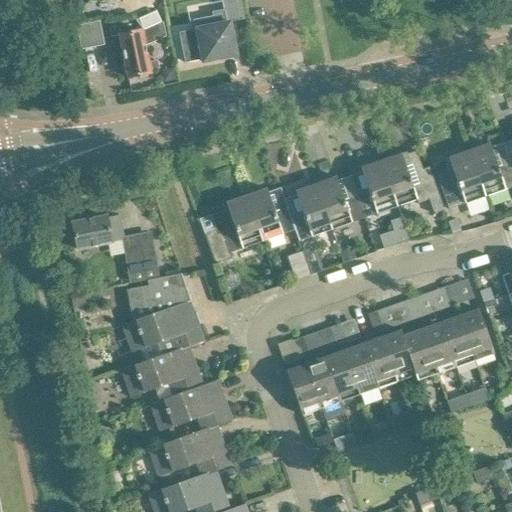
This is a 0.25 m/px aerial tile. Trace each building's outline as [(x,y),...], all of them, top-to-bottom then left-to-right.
[(225,9),(211,12),(213,19),(200,22),(201,28),(182,31),(189,63),(202,60),(203,62),(204,62),(204,58),(213,56),(214,60),(236,56),(230,22),(227,22),(225,9)] [(156,39),(165,35),(161,23),(155,10),(135,20),(144,30),(141,30),(119,35),(128,77),(133,76),(151,72),(145,45),(156,39)] [(100,20),(76,24),(81,49),(105,44),(100,20)] [(484,196),(511,186),(511,171),(502,143),(491,147),(489,143),(468,151),(484,196)] [(511,171),(511,161),(510,162),(503,143),(502,143),(511,171)] [(396,207),(417,199),(419,204),(425,202),(427,216),(443,211),(444,211),(429,167),(423,169),(416,151),(402,156),(401,153),(380,161),(396,207)] [(452,208),(484,196),(468,151),(448,158),(457,181),(444,185),(452,208)] [(364,218),(396,207),(380,161),(360,168),(362,172),(349,176),(364,218)] [(331,229),(364,218),(349,176),(337,181),(336,177),(315,184),(331,229)] [(299,241),(331,229),(315,184),(295,191),(296,195),(285,199),(291,218),(294,229),(299,241)] [(291,218),(285,199),(281,188),(268,192),(267,188),(246,196),(262,241),(294,229),(291,218)] [(230,253),(262,241),(246,196),(226,203),(228,208),(210,215),(216,229),(204,234),(215,264),(232,258),(230,253)] [(154,250),(143,252),(139,234),(124,236),(120,215),(107,218),(107,217),(72,223),(77,248),(122,240),(128,273),(157,267),(154,250)] [(448,222),(452,234),(461,232),(456,219),(448,222)] [(400,242),(396,229),(381,234),(386,247),(400,242)] [(509,295),(511,293),(511,262),(499,267),(509,295)] [(195,315),(190,302),(191,302),(181,274),(147,280),(148,285),(126,289),(132,321),(122,325),(131,352),(170,339),(174,351),(189,346),(189,347),(204,341),(197,322),(194,324),(191,316),(195,315)] [(446,297),(457,293),(453,284),(443,288),(446,297)] [(457,293),(446,297),(449,307),(460,303),(457,293)] [(408,310),(419,307),(416,297),(405,301),(408,310)] [(419,307),(408,310),(411,320),(422,316),(419,307)] [(494,353),(485,328),(478,309),(458,316),(474,360),(494,353)] [(370,324),(382,320),(378,310),(367,314),(370,324)] [(454,367),(474,360),(458,316),(439,322),(454,367)] [(382,320),(370,324),(374,333),(385,329),(382,320)] [(436,374),(454,367),(439,322),(421,329),(436,374)] [(333,337),(344,333),(341,324),(329,328),(333,337)] [(418,380),(403,335),(401,329),(381,336),(397,381),(415,374),(417,381),(418,380)] [(418,380),(436,374),(421,329),(403,335),(418,380)] [(344,333),(333,337),(336,347),(347,343),(344,333)] [(378,387),(397,381),(381,336),(363,343),(378,387)] [(295,350),(306,347),(303,337),(292,341),(295,350)] [(359,394),(378,387),(363,343),(344,350),(359,394)] [(194,360),(189,347),(189,346),(174,351),(121,370),(130,397),(169,384),(173,396),(203,386),(203,385),(196,367),(193,369),(190,361),(194,360)] [(306,347),(295,350),(298,360),(309,356),(306,347)] [(340,401),(359,394),(344,350),(325,356),(340,401)] [(322,407),(340,401),(325,356),(307,363),(322,407)] [(303,414),(322,407),(307,363),(286,370),(302,415),(303,415),(303,414)] [(445,393),(452,411),(488,397),(481,379),(445,393)] [(217,425),(217,426),(232,421),(226,402),(222,403),(219,396),(223,394),(218,380),(203,385),(203,386),(173,396),(150,404),(159,431),(198,418),(202,430),(202,431),(217,425)] [(511,413),(511,411),(502,414),(509,433),(511,432),(511,413)] [(222,439),(217,426),(217,425),(202,431),(202,430),(149,449),(158,476),(196,463),(201,475),(201,476),(216,470),(216,471),(231,465),(224,447),(221,448),(218,441),(222,439)] [(333,440),(338,453),(357,446),(352,433),(333,440)] [(221,484),(216,471),(216,470),(201,476),(201,475),(147,494),(153,511),(183,511),(195,508),(196,511),(223,511),(230,510),(230,509),(223,490),(219,491),(217,485),(221,484)] [(511,511),(511,502),(503,506),(505,511),(511,511)]
